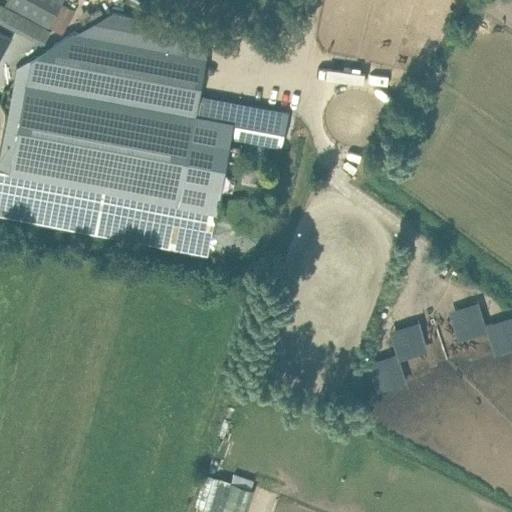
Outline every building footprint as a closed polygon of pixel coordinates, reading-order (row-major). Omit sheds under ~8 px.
[(74,10),(61,3),(62,0),(7,0),(4,6),(0,3),(0,21),(38,44),(46,29),(60,37),(74,10)] [(0,155),(0,216),(209,255),(214,227),(213,232),(219,245),(232,251),(246,249),(257,241),(263,228),(261,215),(255,205),(242,199),(228,199),(218,208),(216,212),(233,123),(283,132),(287,111),(198,94),(205,53),(210,27),(112,10),(77,30),(74,30),(16,68),(0,155)] [(0,54),(11,35),(0,27),(0,54)] [(449,308),(458,338),(486,329),(493,352),(511,345),(511,313),(485,322),(478,299),(449,308)] [(395,352),(368,359),(376,389),(407,381),(405,371),(431,365),(419,319),(388,327),(395,352)] [(245,511),(252,490),(229,483),(219,511),(245,511)]
